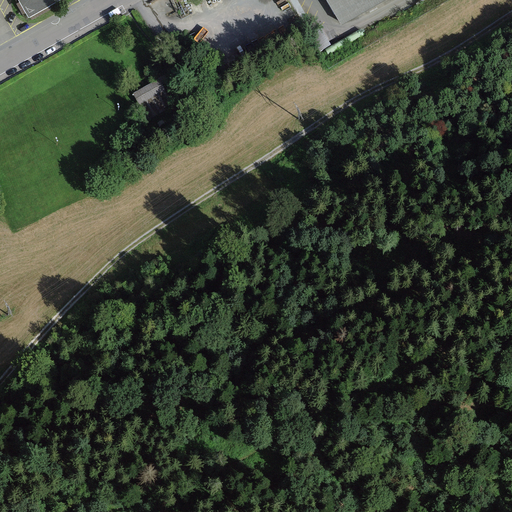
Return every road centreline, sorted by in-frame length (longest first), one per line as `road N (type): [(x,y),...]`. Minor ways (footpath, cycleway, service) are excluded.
road 1 (track): [(0,385),(88,282),(148,235),(357,98),(511,14)]
road 2 (residential): [(113,0),(0,63)]
